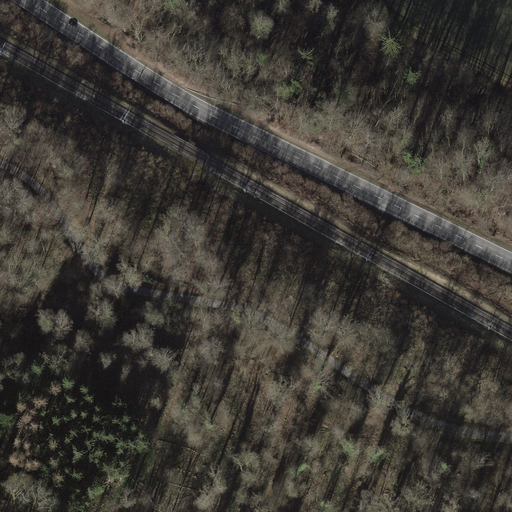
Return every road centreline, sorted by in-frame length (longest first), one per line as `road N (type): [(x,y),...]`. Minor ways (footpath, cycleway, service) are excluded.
road 1 (track): [(0,163),(40,188),(100,276),(129,291),(268,320),(404,412),(464,434),(511,440)]
road 2 (primary): [(27,0),(202,110),(511,262)]
road 3 (track): [(366,0),(511,85)]
